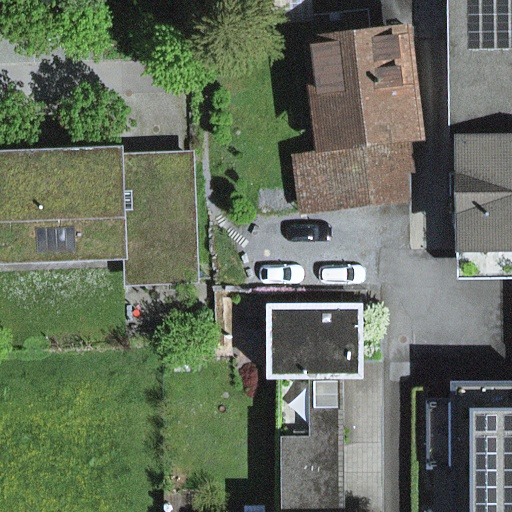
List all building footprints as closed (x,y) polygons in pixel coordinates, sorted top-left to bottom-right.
[(246,0),(248,16),(307,10),(305,0),(246,0)] [(511,0),(459,0),(461,175),(451,175),(451,194),(451,214),(457,214),(482,213),(482,250),(511,249),(511,0)] [(422,130),(414,63),(401,65),(397,36),(318,46),(331,156),(337,204),(372,200),(365,136),(409,131),(422,130)] [(372,200),(417,194),(409,131),(365,136),(372,200)] [(83,258),(82,239),(125,237),(122,161),(122,150),(0,155),(0,242),(35,241),(36,260),(83,258)] [(306,208),(337,204),(331,156),(300,160),(306,208)] [(170,281),(196,280),(191,158),(156,160),(159,236),(147,236),(170,281)] [(156,160),(122,161),(125,237),(147,236),(159,236),(156,160)] [(511,249),(482,250),(482,213),(457,214),(458,280),(511,279),(511,249)] [(127,283),(170,281),(147,236),(125,237),(82,239),(83,258),(126,257),(127,283)] [(0,261),(36,260),(35,241),(0,242),(0,261)] [(279,379),(278,511),(374,511),(374,306),(270,307),(270,379),(279,379)] [(511,511),(511,409),(453,410),(453,511),(511,511)]
